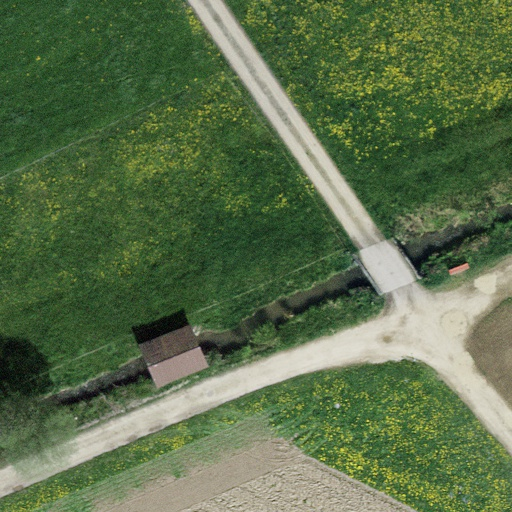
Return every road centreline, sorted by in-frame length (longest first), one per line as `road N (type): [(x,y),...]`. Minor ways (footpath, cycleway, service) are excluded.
road 1 (track): [(416,328),(0,497)]
road 2 (track): [(196,0),(416,328)]
road 3 (track): [(416,328),(511,442)]
